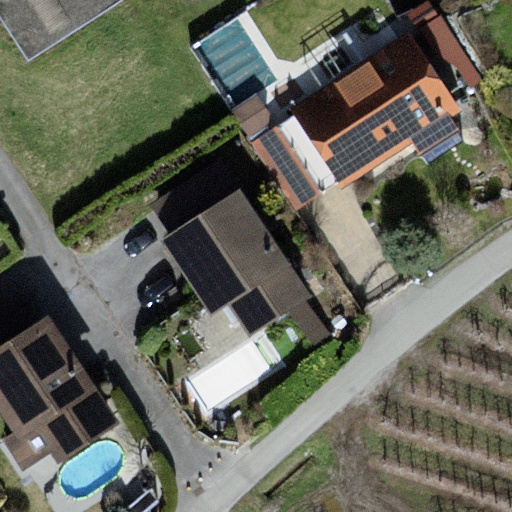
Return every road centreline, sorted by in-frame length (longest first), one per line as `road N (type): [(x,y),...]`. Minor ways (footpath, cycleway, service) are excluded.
road 1 (residential): [(200,511),(511,240)]
road 2 (residential): [(0,165),(186,450)]
